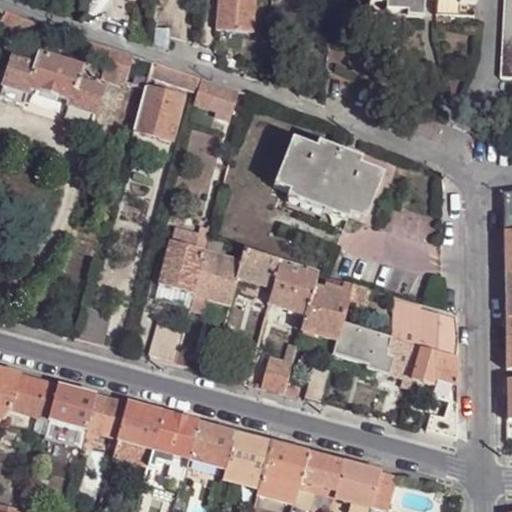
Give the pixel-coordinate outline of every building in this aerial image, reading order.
[(252,36),(254,0),(218,0),(216,33),(252,36)] [(369,0),(369,13),(422,15),(422,1),(437,2),(436,16),(474,17),(475,0),(369,0)] [(511,0),(504,0),(501,79),(511,79),(511,0)] [(27,19),(5,12),(5,14),(0,24),(0,28),(36,44),(43,25),(27,19)] [(126,54),(83,39),(78,56),(105,65),(99,81),(123,88),(132,56),(126,54)] [(39,56),(34,68),(27,91),(28,92),(69,104),(71,105),(77,86),(80,78),(82,70),(39,56)] [(27,91),(34,68),(11,60),(1,90),(26,98),(28,92),(27,91)] [(149,77),(196,94),(200,79),(152,63),(149,77)] [(90,82),(80,78),(77,86),(88,89),(90,82)] [(196,94),(193,106),(215,113),(213,119),(231,124),(239,92),(200,79),(196,94)] [(88,89),(77,86),(71,105),(69,104),(68,111),(93,119),(101,93),(88,89)] [(145,89),(133,134),(145,137),(166,142),(171,144),(182,99),(145,89)] [(0,99),(23,107),(26,98),(1,90),(0,93),(0,99)] [(90,129),(93,119),(68,111),(65,121),(90,129)] [(164,148),(166,142),(145,137),(144,142),(164,148)] [(358,167),(314,150),(291,142),(273,188),(288,194),(348,218),(349,218),(363,224),(366,217),(381,177),(358,167)] [(317,145),(314,150),(358,167),(360,162),(317,145)] [(346,223),(348,218),(288,194),(286,200),(346,223)] [(503,235),(511,234),(511,195),(503,196),(503,235)] [(194,252),(204,255),(205,253),(208,241),(209,237),(198,234),(194,252)] [(511,234),(503,235),(504,278),(511,277),(511,234)] [(156,288),(193,299),(193,296),(204,255),(194,252),(167,245),(156,288)] [(233,290),(270,301),(280,263),(243,252),(240,262),(233,290)] [(207,300),(229,306),(232,295),(233,290),(240,262),(205,253),(204,255),(193,296),(207,300)] [(268,306),(305,318),(313,287),(317,274),(280,263),(270,301),(268,306)] [(340,292),(348,295),(351,285),(343,282),(340,292)] [(348,295),(346,304),(362,309),(367,290),(351,285),(348,295)] [(301,333),(336,344),(340,325),(346,304),(348,295),(340,292),(323,286),(322,290),(313,287),(305,318),(301,333)] [(232,295),(268,306),(270,301),(233,290),(232,295)] [(193,299),(189,313),(203,317),(207,300),(193,296),(193,299)] [(392,299),(389,340),(392,341),(417,349),(418,321),(404,322),(405,310),(400,309),(401,301),(392,299)] [(420,350),(455,361),(455,318),(439,313),(401,301),(400,309),(405,310),(404,322),(418,321),(417,349),(420,350)] [(100,347),(103,347),(110,317),(85,310),(77,341),(100,347)] [(336,344),(332,356),(366,367),(365,371),(387,378),(390,371),(393,360),(394,359),(386,356),(392,341),(389,340),(340,325),(336,344)] [(149,360),(174,367),(178,353),(184,332),(158,326),(149,360)] [(407,364),(416,367),(420,350),(417,349),(392,341),(386,356),(394,359),(393,360),(407,364)] [(283,363),(292,366),(297,345),(288,343),(283,363)] [(456,396),(455,361),(420,350),(416,367),(412,381),(433,388),(431,395),(436,397),(435,399),(448,403),(456,406),(456,396)] [(174,367),(188,370),(190,356),(178,353),(174,367)] [(231,382),(247,386),(255,359),(239,354),(231,382)] [(260,390),(284,396),(286,387),(292,366),(283,363),(268,359),(260,390)] [(211,376),(219,379),(224,361),(216,360),(211,376)] [(407,364),(393,360),(390,371),(403,375),(407,364)] [(403,378),(412,381),(416,367),(407,364),(403,375),(403,378)] [(403,375),(390,371),(387,378),(386,380),(400,384),(403,378),(403,375)] [(0,420),(3,422),(8,411),(18,377),(0,372),(0,420)] [(18,377),(8,411),(36,418),(47,421),(57,387),(18,377)] [(304,401),(319,406),(326,381),(310,377),(304,401)] [(403,393),(409,394),(412,381),(403,378),(400,384),(398,391),(403,393)] [(96,398),(57,387),(47,421),(48,421),(86,431),(87,431),(96,398)] [(284,396),(297,400),(299,391),(286,387),(284,396)] [(393,426),(399,427),(409,394),(403,393),(393,426)] [(126,406),(96,398),(87,431),(99,435),(117,439),(126,406)] [(456,423),(456,406),(448,403),(448,421),(456,423)] [(161,416),(126,406),(117,439),(117,442),(151,452),(161,416)] [(198,426),(161,416),(151,452),(158,454),(183,461),(188,462),(198,426)] [(457,440),(456,423),(448,421),(431,416),(426,434),(437,437),(454,442),(456,442),(457,440)] [(45,430),(47,421),(36,418),(33,432),(44,435),(45,430)] [(86,431),(48,421),(44,439),(82,449),(86,431)] [(213,430),(198,426),(188,462),(224,471),(233,435),(213,430)] [(99,435),(87,431),(86,438),(84,440),(97,443),(99,435)] [(269,444),(233,435),(224,471),(221,481),(258,490),(260,481),(269,444)] [(151,452),(117,442),(112,462),(147,471),(147,470),(151,452)] [(343,464),(306,455),(269,444),(260,481),(258,490),(257,495),(294,503),(294,504),(292,508),(304,511),(310,511),(314,495),(333,500),(343,464)] [(158,454),(151,452),(147,470),(153,472),(155,465),(158,454)] [(185,472),(188,462),(183,461),(158,454),(155,465),(185,472)] [(333,500),(370,510),(380,474),(343,464),(333,500)] [(182,484),(184,477),(172,473),(170,482),(182,484)] [(380,474),(370,510),(377,511),(390,511),(399,479),(380,474)] [(220,485),(213,483),(209,498),(216,500),(220,485)] [(174,511),(177,505),(171,503),(168,511),(174,511)]
